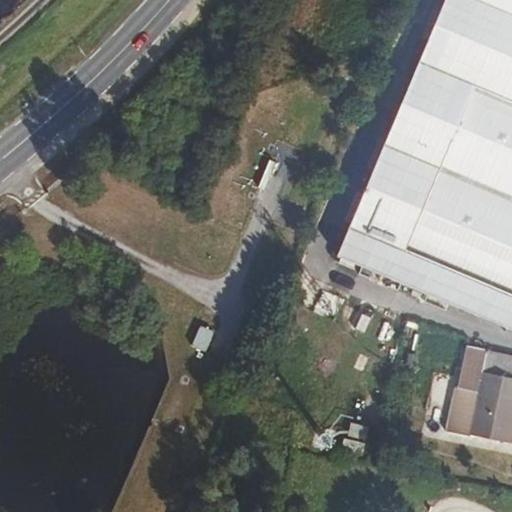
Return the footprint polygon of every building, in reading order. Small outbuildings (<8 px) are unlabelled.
[(511,0),(443,0),(343,270),(511,333),(511,0)] [(457,394),(478,399),(482,376),(486,357),(467,352),(457,394)] [(482,376),(511,382),(511,362),(486,357),(482,376)] [(478,399),(469,441),(511,450),(511,382),(482,376),(478,399)] [(444,437),(469,441),(478,399),(457,394),(453,393),(444,437)]
